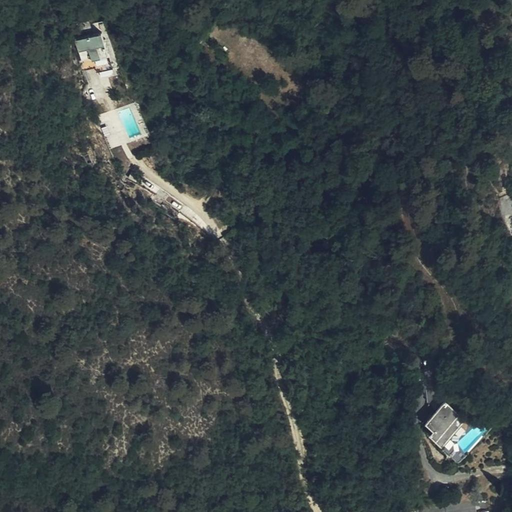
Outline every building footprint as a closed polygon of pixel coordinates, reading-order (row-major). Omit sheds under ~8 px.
[(83,27),(86,35),(94,33),(92,25),(83,27)] [(80,27),(79,28),(73,30),(75,38),(86,35),(83,27),(80,27)] [(104,36),(88,40),(100,70),(104,69),(112,67),(104,36)] [(76,43),(94,72),(96,71),(100,70),(88,40),(76,43)] [(85,74),(94,72),(76,43),(85,74)] [(469,421),(446,398),(426,418),(433,426),(430,429),(442,442),(461,422),(466,426),(469,421)]
